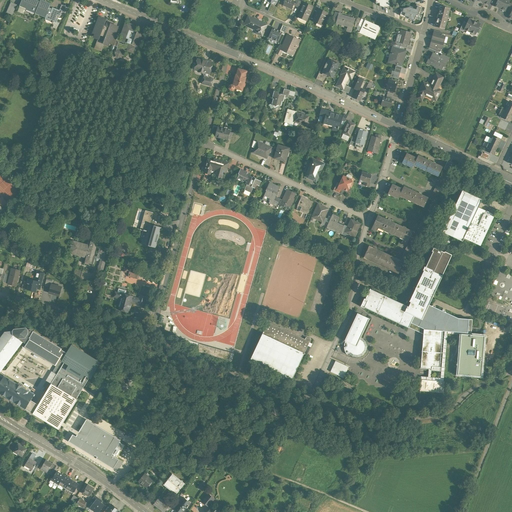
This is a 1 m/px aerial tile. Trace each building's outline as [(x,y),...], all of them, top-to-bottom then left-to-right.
[(40,3),(31,0),(23,0),(21,6),(26,8),(45,16),(50,5),(41,1),(40,3)] [(295,2),(291,0),(285,0),(285,1),(283,6),(291,9),(290,12),(295,2)] [(389,0),(375,0),(376,4),(379,4),(379,7),(390,11),(389,0)] [(504,0),(497,0),(497,2),(495,6),(500,9),(504,0)] [(510,0),(509,0),(504,0),(500,9),(505,11),(509,3),(510,0)] [(6,12),(13,15),(17,4),(10,2),(6,12)] [(304,3),(298,18),(306,22),(313,7),(304,3)] [(68,8),(61,5),(59,11),(61,12),(61,11),(62,12),(61,14),(61,13),(61,15),(63,16),(68,8)] [(277,8),(271,5),(268,11),(274,14),(277,8)] [(418,19),(422,7),(416,5),(415,9),(410,7),(400,9),(401,13),(400,16),(414,21),(415,18),(418,19)] [(450,9),(440,7),(438,15),(437,18),(435,27),(444,30),(450,9)] [(59,11),(53,9),(50,8),(45,20),(52,23),(54,23),(54,22),(56,23),(57,21),(58,17),(59,16),(60,15),(61,15),(61,13),(61,14),(62,12),(61,12),(59,11)] [(319,9),(318,9),(317,12),(312,22),(322,26),(328,13),(319,9)] [(349,19),(341,17),(342,14),(339,13),(336,23),(347,26),(346,31),(351,33),(355,19),(350,18),(349,19)] [(267,25),(248,17),(244,25),(248,27),(248,26),(257,30),(256,33),(262,36),(267,25)] [(105,21),(99,18),(94,32),(96,33),(94,37),(99,39),(100,35),(105,37),(106,37),(104,43),(108,45),(109,41),(112,42),(113,39),(117,28),(110,25),(109,27),(108,27),(109,23),(107,22),(105,26),(104,25),(105,21)] [(380,27),(364,20),(361,28),(359,33),(375,40),(380,27)] [(472,21),(470,20),(469,20),(467,23),(464,29),(465,30),(471,33),(475,34),(475,35),(476,33),(479,27),(480,25),(479,25),(479,24),(477,23),(476,23),(472,21)] [(56,23),(54,22),(54,23),(54,26),(51,30),(55,32),(60,23),(57,21),(56,23)] [(125,45),(118,43),(119,41),(117,47),(117,48),(117,49),(116,52),(115,52),(115,54),(116,53),(117,56),(119,55),(120,52),(120,51),(126,48),(128,49),(128,51),(132,52),(132,53),(135,47),(136,48),(138,44),(141,36),(142,33),(137,31),(136,36),(134,35),(135,33),(133,33),(135,26),(135,27),(126,23),(121,36),(122,40),(124,41),(125,38),(128,40),(127,43),(126,42),(125,45)] [(280,31),(272,28),(268,38),(278,42),(281,35),(282,33),(280,31)] [(411,33),(401,31),(399,39),(398,38),(396,43),(401,44),(407,46),(408,46),(411,33)] [(434,34),(433,33),(432,40),(443,43),(445,37),(442,36),(434,34)] [(299,40),(287,35),(282,46),(281,50),(282,50),(293,55),(296,48),(297,47),(298,46),(297,44),(299,40)] [(102,43),(98,41),(95,48),(101,51),(104,43),(106,37),(105,37),(102,43)] [(443,43),(432,40),(430,46),(438,48),(442,49),(443,43)] [(399,50),(392,48),(390,54),(393,55),(391,61),(398,63),(397,65),(402,66),(406,51),(399,50)] [(440,57),(433,54),(430,60),(428,60),(427,63),(434,66),(435,68),(437,69),(438,68),(440,69),(442,66),(443,66),(446,60),(448,61),(440,57)] [(207,62),(198,60),(195,70),(198,71),(199,72),(204,73),(205,72),(205,73),(205,72),(206,72),(209,72),(209,74),(210,74),(210,72),(212,71),(212,69),(211,68),(213,63),(208,61),(207,62)] [(339,64),(328,60),(322,75),(325,76),(326,74),(333,77),(339,64)] [(344,67),(341,74),(342,74),(336,86),(343,89),(345,85),(346,82),(345,82),(348,76),(352,77),(354,72),(344,67)] [(246,71),(238,69),(236,75),(244,77),(246,71)] [(400,73),(394,72),(392,71),(390,77),(398,80),(400,73)] [(322,75),(319,73),(316,79),(322,82),(325,76),(322,75)] [(443,77),(436,74),(430,86),(423,83),(419,93),(417,98),(422,101),(424,95),(436,101),(440,91),(437,89),(443,77)] [(236,75),(234,81),(232,82),(232,85),(231,85),(229,86),(229,89),(229,90),(232,91),(234,90),(234,89),(237,89),(239,89),(239,88),(242,88),(244,87),(245,84),(244,83),(245,77),(244,77),(236,75)] [(213,79),(206,77),(205,80),(204,79),(203,84),(211,86),(213,79)] [(357,83),(354,90),(356,91),(356,90),(359,91),(364,80),(359,78),(357,83)] [(395,82),(388,80),(386,90),(389,91),(394,92),(396,85),(394,84),(395,82)] [(351,88),(345,85),(343,89),(342,91),(348,93),(351,88)] [(359,91),(356,90),(356,91),(353,98),(360,102),(364,93),(361,92),(359,91)] [(278,93),(274,91),(272,99),(273,99),(271,104),(274,108),(279,105),(281,106),(282,102),(283,102),(284,98),(285,96),(282,95),(278,94),(278,93)] [(386,98),(383,97),(383,98),(382,101),(381,105),(390,108),(392,100),(386,98)] [(292,111),(287,110),(284,122),(289,123),(289,122),(293,123),(292,125),(293,125),(294,122),(306,125),(307,121),(308,117),(292,112),(292,111)] [(330,112),(324,110),(323,115),(325,116),(323,123),(338,128),(342,116),(330,113),(330,112)] [(511,113),(505,110),(501,118),(509,122),(511,115),(511,113)] [(317,124),(307,121),(306,125),(310,127),(309,129),(315,131),(317,124)] [(355,125),(348,122),(346,127),(345,129),(351,132),(355,125)] [(224,129),(218,128),(218,129),(216,136),(215,137),(221,139),(224,129)] [(230,131),(224,129),(221,139),(227,140),(227,139),(229,132),(230,131)] [(367,132),(362,131),(362,133),(359,132),(357,139),(355,143),(363,145),(367,132)] [(375,137),(372,136),(367,151),(376,154),(380,139),(375,137)] [(501,139),(493,136),(489,144),(497,147),(501,139)] [(261,144),(257,143),(255,149),(256,149),(254,154),(267,159),(270,153),(269,153),(271,147),(261,143),(261,144)] [(497,147),(489,144),(486,152),(493,155),(497,147)] [(289,149),(278,146),(274,159),(285,162),(289,149)] [(442,167),(418,156),(417,158),(406,154),(407,154),(406,154),(402,163),(412,168),(414,166),(438,177),(442,167)] [(229,164),(214,159),(213,162),(207,160),(206,163),(204,163),(202,171),(204,171),(204,173),(210,175),(210,173),(211,173),(211,172),(216,173),(215,177),(222,179),(224,169),(227,170),(229,164)] [(321,163),(312,159),(310,162),(309,166),(309,167),(308,170),(309,170),(307,173),(305,177),(316,182),(322,167),(321,166),(321,163)] [(261,182),(246,175),(247,173),(240,169),(238,174),(239,175),(237,179),(243,182),(245,183),(245,184),(246,185),(244,190),(251,193),(253,188),(254,189),(256,185),(259,186),(261,182)] [(367,174),(362,172),(360,180),(363,181),(363,182),(364,182),(369,183),(371,176),(367,175),(367,174)] [(343,176),(341,181),(341,182),(340,184),(339,186),(340,187),(341,188),(341,189),(348,191),(349,188),(351,184),(349,183),(349,182),(350,180),(351,180),(349,179),(343,176)] [(443,184),(438,181),(434,189),(440,191),(443,184)] [(269,183),(265,191),(266,191),(263,198),(270,201),(268,204),(269,204),(273,206),(277,198),(275,197),(280,187),(269,183)] [(428,198),(403,187),(402,189),(392,185),(388,194),(398,199),(399,196),(423,207),(428,198)] [(439,194),(433,191),(430,199),(435,202),(439,194)] [(462,191),(442,233),(462,242),(464,238),(480,246),(495,215),(490,213),(490,212),(488,211),(486,210),(486,211),(478,208),(482,200),(462,191)] [(282,201),(281,203),(282,203),(290,207),(296,194),(291,192),(290,194),(286,192),(282,201)] [(301,197),(297,206),(296,210),(306,215),(312,202),(301,197)] [(318,205),(313,215),(318,217),(317,220),(322,222),(324,217),(328,209),(318,205)] [(146,211),(138,209),(134,225),(141,227),(143,222),(146,211)] [(153,213),(146,211),(143,222),(150,224),(153,213)] [(340,217),(333,214),(326,228),(341,235),(344,225),(337,222),(340,217)] [(390,221),(388,220),(387,221),(378,216),(372,229),(376,231),(377,229),(390,235),(391,234),(396,224),(390,222),(390,221)] [(360,224),(351,220),(347,227),(344,225),(341,235),(344,236),(345,233),(354,237),(360,224)] [(150,224),(143,222),(141,227),(140,229),(143,230),(143,232),(146,232),(143,243),(155,246),(160,230),(149,227),(150,224)] [(424,226),(418,223),(414,232),(420,235),(424,226)] [(412,232),(405,229),(406,228),(403,227),(396,224),(391,234),(403,239),(401,242),(406,245),(412,232)] [(108,251),(99,249),(97,257),(94,256),(98,242),(91,240),(90,245),(73,241),(72,245),(71,245),(70,246),(71,246),(69,253),(86,258),(84,264),(85,264),(85,263),(92,265),(92,266),(93,264),(94,264),(95,259),(99,260),(97,268),(98,268),(97,270),(102,272),(108,251)] [(408,245),(404,254),(410,256),(414,248),(408,245)] [(403,262),(369,247),(364,258),(398,274),(403,262)] [(442,252),(433,248),(432,251),(431,252),(432,252),(425,267),(424,267),(423,270),(423,271),(411,298),(410,298),(412,299),(408,307),(407,307),(370,290),(370,289),(365,299),(364,299),(360,307),(364,309),(364,308),(409,329),(409,327),(423,334),(420,369),(431,370),(431,371),(440,372),(441,368),(440,368),(443,332),(457,333),(456,334),(461,335),(471,336),(472,320),(458,319),(429,306),(442,277),(442,276),(451,255),(452,256),(452,255),(444,252),(444,253),(442,252)] [(410,256),(404,254),(401,260),(407,263),(410,256)] [(140,271),(130,268),(129,273),(128,276),(138,279),(140,271)] [(20,271),(12,269),(10,275),(8,284),(16,286),(18,277),(20,271)] [(83,271),(77,270),(74,278),(80,280),(83,271)] [(34,281),(28,279),(28,280),(29,280),(28,284),(26,283),(26,284),(28,284),(26,290),(35,292),(36,288),(40,289),(44,274),(40,273),(40,274),(36,273),(34,281)] [(52,280),(47,279),(44,286),(50,288),(51,285),(52,280)] [(62,288),(51,285),(50,288),(49,293),(59,296),(62,288)] [(125,295),(122,294),(121,294),(119,299),(121,299),(118,310),(128,313),(129,309),(130,309),(131,305),(130,304),(131,301),(138,303),(139,299),(132,297),(133,297),(125,295)] [(146,297),(140,295),(139,299),(138,303),(137,303),(144,305),(146,297)] [(357,313),(344,341),(345,342),(356,347),(360,339),(369,319),(357,313)] [(304,340),(268,322),(262,334),(304,354),(310,342),(309,342),(310,340),(308,339),(305,338),(304,340)] [(56,366),(60,360),(64,352),(62,350),(62,349),(30,329),(26,335),(20,336),(14,331),(6,332),(4,335),(4,336),(10,340),(14,335),(23,341),(22,342),(21,344),(25,346),(25,347),(51,363),(56,366)] [(304,354),(262,334),(250,361),(291,381),(304,354)] [(4,335),(0,340),(0,383),(3,378),(1,377),(0,376),(0,371),(21,344),(22,342),(23,341),(14,335),(10,340),(4,336),(4,335)] [(461,335),(458,375),(481,377),(484,337),(471,336),(461,335)] [(345,352),(347,355),(350,353),(353,355),(356,356),(359,355),(362,353),(364,351),(365,347),(364,344),(363,341),(360,339),(356,347),(345,342),(344,345),(344,349),(345,352)] [(101,363),(72,345),(62,361),(91,379),(101,363)] [(230,355),(198,346),(196,352),(228,361),(231,353),(230,353),(230,355)] [(343,378),(348,367),(336,361),(331,372),(343,378)] [(89,378),(64,363),(53,380),(51,384),(52,384),(39,405),(33,414),(59,430),(61,426),(63,423),(77,400),(76,399),(83,389),(89,378)] [(17,384),(4,376),(3,378),(0,383),(0,393),(11,400),(30,412),(33,414),(39,405),(31,401),(34,395),(21,387),(22,386),(20,385),(17,384)] [(128,378),(129,378),(128,380),(127,379),(127,380),(128,380),(126,382),(125,382),(126,383),(129,385),(130,385),(131,382),(132,383),(132,382),(131,382),(132,381),(133,381),(132,380),(133,379),(134,379),(134,378),(133,378),(130,377),(131,376),(130,376),(129,376),(130,377),(129,378),(128,378)] [(444,382),(420,381),(420,392),(443,394),(444,382)] [(73,434),(68,441),(114,469),(119,460),(112,455),(121,441),(86,420),(79,432),(77,435),(76,437),(73,434)] [(61,426),(77,435),(79,432),(63,423),(61,426)] [(27,449),(18,444),(14,452),(17,455),(18,454),(22,456),(27,449)] [(35,455),(32,453),(28,461),(25,466),(33,470),(35,465),(36,464),(37,462),(34,461),(33,460),(35,455)] [(52,464),(46,460),(41,469),(47,473),(52,464)] [(64,476),(57,471),(52,479),(59,484),(64,476)] [(153,480),(144,473),(138,481),(147,487),(153,480)] [(183,484),(172,475),(168,479),(164,485),(176,494),(183,484)] [(71,480),(64,476),(59,484),(59,485),(66,489),(71,480)] [(79,484),(71,480),(66,489),(73,493),(79,484)] [(88,485),(83,493),(89,497),(90,495),(90,496),(94,488),(88,485)] [(214,499),(208,494),(202,502),(208,506),(214,499)] [(169,506),(159,497),(153,504),(157,507),(163,511),(164,511),(166,510),(169,506)] [(94,502),(90,508),(93,510),(94,509),(98,511),(104,505),(101,503),(102,501),(97,498),(94,502)] [(86,502),(80,499),(77,504),(81,507),(83,507),(86,502)] [(91,500),(89,504),(86,509),(88,511),(90,508),(94,502),(91,500)] [(83,507),(81,507),(79,509),(83,511),(86,509),(89,504),(86,502),(83,507)] [(177,506),(174,509),(177,511),(182,511),(187,507),(180,502),(177,506)]
